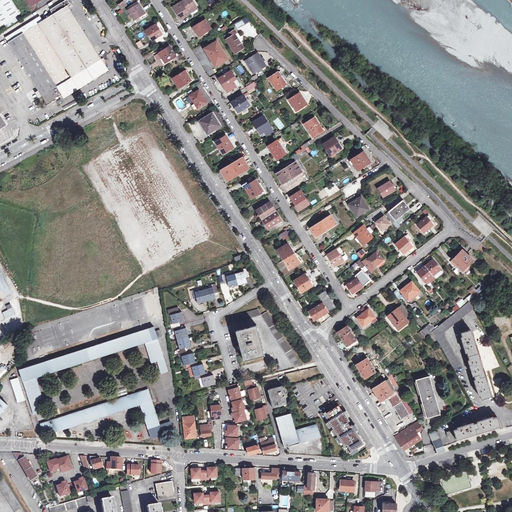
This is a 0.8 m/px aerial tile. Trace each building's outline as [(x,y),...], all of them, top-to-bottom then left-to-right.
[(0,0),(0,28),(22,14),(13,0),(0,0)] [(62,99),(61,97),(64,95),(67,99),(112,70),(71,6),(73,5),(70,0),(54,10),(56,15),(47,21),(44,17),(9,38),(51,105),(62,99)] [(118,4),(121,8),(128,4),(126,1),(126,0),(124,0),(125,0),(118,4)] [(90,2),(85,4),(89,10),(93,8),(90,2)] [(144,13),(139,4),(128,10),(134,19),(144,13)] [(211,29),(205,19),(193,27),(199,36),(211,29)] [(162,34),(156,24),(146,30),(153,40),(162,34)] [(226,39),(234,53),(243,48),(235,34),(236,33),(234,30),(228,34),(230,37),(226,39)] [(215,69),(230,61),(218,41),(204,49),(215,69)] [(176,56),(170,46),(159,53),(165,63),(176,56)] [(264,60),(262,57),(261,58),(257,53),(245,60),(253,73),(265,65),(263,61),(264,60)] [(251,78),(254,76),(246,63),(244,64),(251,78)] [(236,67),(240,74),(245,71),(240,65),(236,67)] [(188,76),(184,71),(173,78),(179,88),(191,81),(188,76)] [(219,78),(227,92),(239,84),(231,71),(219,78)] [(281,87),(282,88),(283,88),(287,85),(287,84),(287,83),(279,71),(269,78),(276,90),(281,87)] [(258,87),(254,82),(247,86),(251,92),(258,87)] [(203,96),(199,90),(190,96),(198,108),(206,103),(202,97),(203,96)] [(299,93),(289,99),(296,111),(307,104),(299,93)] [(243,94),(232,101),(239,112),(250,105),(243,94)] [(0,129),(1,129),(2,132),(10,127),(0,110),(0,129)] [(212,113),(201,120),(209,134),(221,126),(212,113)] [(271,127),(263,115),(253,122),(260,133),(271,127)] [(323,130),(315,117),(305,124),(313,137),(323,130)] [(216,142),(223,154),(233,147),(226,136),(216,142)] [(323,144),(330,156),(341,148),(334,137),(323,144)] [(277,140),(268,146),(277,160),(286,154),(277,140)] [(311,140),(303,145),(306,149),(313,144),(311,140)] [(370,162),(361,147),(348,155),(358,170),(370,162)] [(249,168),(242,157),(220,170),(227,181),(249,168)] [(291,180),(294,178),(293,177),(302,171),(296,162),(276,173),(282,183),(290,178),(291,180)] [(251,199),(263,191),(256,180),(244,187),(251,199)] [(394,190),(389,181),(377,188),(382,197),(394,190)] [(341,190),(340,190),(334,183),(325,189),(331,197),(341,190)] [(298,211),(309,204),(300,191),(290,197),(295,204),(294,205),(298,211)] [(361,197),(349,204),(356,216),(368,209),(361,197)] [(410,209),(403,200),(385,214),(392,223),(410,209)] [(260,217),(268,229),(282,220),(270,202),(256,211),(258,214),(257,217),(260,217)] [(372,222),(380,232),(390,224),(382,214),(372,222)] [(330,215),(310,228),(316,237),(336,224),(330,215)] [(423,232),(433,224),(430,221),(432,220),(428,215),(417,224),(421,230),(423,232)] [(357,236),(364,244),(373,237),(363,225),(353,233),(356,236),(357,236)] [(409,241),(412,238),(408,233),(405,236),(404,236),(395,244),(403,254),(413,246),(409,241)] [(300,262),(288,244),(277,250),(289,269),(300,262)] [(336,265),(343,260),(336,248),(327,254),(329,258),(330,257),(336,265)] [(361,258),(366,253),(361,248),(356,253),(361,258)] [(465,271),(465,272),(466,271),(467,272),(471,268),(470,268),(468,265),(473,260),(462,250),(452,260),(464,272),(465,271)] [(383,260),(377,252),(374,255),(373,254),(367,259),(366,258),(363,261),(372,271),(375,268),(374,267),(383,260)] [(361,268),(364,265),(359,259),(356,262),(361,268)] [(422,278),(425,282),(441,269),(438,265),(436,266),(432,261),(418,271),(423,277),(422,278)] [(243,272),(225,277),(225,275),(221,276),(223,283),(227,282),(228,288),(246,283),(245,277),(248,276),(246,269),(243,270),(243,272)] [(370,279),(361,270),(356,275),(355,276),(357,278),(347,284),(352,293),(363,286),(370,279)] [(0,290),(5,288),(8,294),(13,291),(1,271),(0,271),(0,290)] [(314,284),(307,273),(294,280),(301,292),(314,284)] [(407,301),(419,291),(411,281),(400,290),(403,294),(402,295),(407,301)] [(481,282),(475,289),(479,293),(485,286),(481,282)] [(214,293),(217,293),(214,285),(211,285),(212,288),(194,292),(194,290),(190,291),(192,299),(196,298),(197,304),(215,300),(214,293)] [(430,293),(433,290),(428,285),(425,287),(430,293)] [(468,290),(474,297),(477,294),(471,287),(468,290)] [(396,289),(392,292),(398,300),(402,297),(396,289)] [(312,309),(310,306),(307,308),(314,320),(335,307),(325,291),(318,295),(322,302),(312,309)] [(456,368),(461,365),(444,335),(444,332),(473,309),(469,301),(466,304),(462,300),(458,304),(460,308),(432,331),(454,371),(457,369),(456,368)] [(387,316),(390,320),(398,330),(409,321),(406,318),(410,315),(401,305),(387,316)] [(8,310),(2,313),(6,319),(15,314),(12,308),(8,310)] [(192,368),(194,376),(195,380),(202,378),(205,387),(216,384),(213,375),(208,376),(207,373),(206,373),(203,365),(197,366),(196,363),(195,363),(192,355),(187,356),(185,349),(190,348),(186,330),(180,331),(178,323),(183,322),(181,314),(179,314),(177,309),(167,312),(168,317),(171,316),(173,325),(170,325),(172,333),(175,332),(180,350),(177,351),(179,358),(181,357),(184,366),(186,365),(188,365),(189,368),(192,368)] [(234,323),(260,316),(257,310),(233,316),(234,323)] [(369,310),(363,314),(362,313),(356,317),(363,326),(375,317),(369,310)] [(267,312),(260,316),(294,368),(301,366),(267,312)] [(398,330),(390,320),(389,321),(396,331),(397,331),(398,331),(398,332),(399,331),(410,323),(409,321),(398,330)] [(256,326),(236,332),(241,348),(244,362),(265,357),(264,354),(256,326)] [(337,332),(346,346),(355,340),(347,326),(337,332)] [(430,332),(426,326),(420,331),(425,337),(430,332)] [(156,333),(157,338),(162,336),(160,330),(155,332),(154,327),(22,369),(19,370),(34,414),(37,414),(40,412),(36,400),(41,398),(34,377),(146,341),(145,337),(156,333)] [(464,349),(465,348),(470,363),(468,363),(470,367),(471,372),(472,371),(476,383),(474,383),(476,387),(477,391),(478,391),(481,399),(490,396),(471,329),(470,330),(470,328),(468,329),(469,330),(461,333),(463,340),(461,340),(463,344),(464,349)] [(153,362),(158,361),(164,359),(157,338),(156,333),(145,337),(146,341),(153,362)] [(366,352),(361,345),(355,349),(360,356),(366,352)] [(366,358),(356,365),(364,377),(374,370),(366,358)] [(162,373),(166,372),(168,372),(164,359),(158,361),(162,373)] [(168,374),(166,375),(161,377),(165,389),(172,387),(168,374)] [(416,380),(426,417),(439,413),(429,376),(416,380)] [(409,413),(395,392),(396,391),(388,378),(372,388),(381,402),(388,398),(401,418),(409,413)] [(18,379),(11,381),(18,402),(25,400),(18,379)] [(235,385),(227,387),(231,400),(241,398),(239,388),(236,389),(235,385)] [(254,385),(247,387),(251,401),(260,398),(257,389),(255,389),(254,385)] [(269,389),(274,407),(283,405),(282,404),(287,403),(282,386),(269,389)] [(159,425),(148,389),(41,424),(44,434),(140,404),(152,439),(174,432),(171,421),(159,425)] [(242,400),(232,403),(234,408),(232,409),(233,413),(244,410),(245,410),(242,400)] [(338,401),(318,414),(320,416),(323,415),(338,405),(338,406),(340,404),(338,401)] [(338,405),(323,415),(342,447),(345,445),(350,452),(363,444),(351,425),(349,426),(348,424),(346,422),(348,421),(343,412),(342,412),(338,406),(338,405)] [(220,406),(210,407),(212,420),(220,419),(220,415),(221,415),(220,406)] [(267,406),(263,407),(263,409),(255,411),(258,420),(266,418),(265,414),(269,413),(267,406)] [(244,410),(233,413),(232,414),(233,418),(235,418),(236,423),(247,420),(244,410)] [(211,413),(208,413),(209,423),(208,423),(208,424),(209,424),(209,425),(200,426),(202,438),(211,437),(211,431),(213,431),(211,413)] [(291,414),(276,418),(284,448),(299,445),(299,444),(319,438),(316,425),(295,430),(291,414)] [(196,437),(194,422),(193,422),(193,417),(183,418),(186,438),(196,437)] [(455,439),(456,439),(457,439),(500,426),(497,417),(489,419),(489,417),(485,419),(481,420),(481,421),(470,425),(469,423),(465,425),(461,426),(461,427),(453,430),(456,437),(455,438),(455,439)] [(421,438),(416,431),(417,430),(418,432),(421,430),(420,428),(422,426),(419,420),(394,436),(403,449),(421,438)] [(238,427),(228,426),(228,431),(226,431),(226,436),(238,437),(238,427)] [(429,434),(433,444),(436,449),(437,453),(440,452),(445,450),(444,446),(437,431),(429,434)] [(274,440),(263,443),(263,442),(265,441),(264,437),(259,438),(261,444),(261,443),(264,454),(276,450),(274,440)] [(239,439),(227,439),(226,443),(228,443),(228,449),(239,450),(239,439)] [(249,448),(249,445),(248,443),(245,443),(246,448),(247,448),(249,455),(260,452),(258,445),(254,446),(254,444),(252,445),(252,447),(249,448)] [(24,458),(22,454),(13,453),(18,461),(19,461),(30,479),(36,476),(25,457),(24,458)] [(90,470),(85,456),(80,456),(85,471),(90,470)] [(102,466),(99,457),(89,456),(93,469),(102,466)] [(68,457),(57,460),(61,471),(61,473),(72,469),(68,457)] [(102,457),(106,469),(114,469),(121,469),(122,458),(102,457)] [(57,459),(47,462),(51,473),(56,471),(57,473),(61,471),(57,460),(57,459)] [(161,461),(152,460),(151,473),(161,473),(161,461)] [(140,466),(127,465),(127,475),(140,475),(140,466)] [(208,471),(204,471),(205,479),(209,479),(209,477),(217,476),(217,467),(208,468),(208,471)] [(200,468),(192,469),(192,478),(201,478),(201,479),(205,479),(204,470),(201,471),(200,468)] [(255,468),(243,468),(243,472),(243,482),(255,481),(255,468)] [(277,474),(278,474),(279,473),(280,469),(272,468),(271,470),(272,470),(272,473),(262,473),(262,481),(268,481),(268,479),(271,479),(271,478),(276,479),(277,474)] [(282,471),(282,480),(284,480),(294,480),(293,482),(299,482),(300,472),(292,471),(292,470),(284,469),(283,471),(282,471)] [(304,472),(304,495),(312,495),(314,495),(315,473),(304,472)] [(0,477),(0,488),(14,510),(18,508),(19,509),(21,507),(1,477),(0,477)] [(83,478),(79,479),(79,481),(74,483),(78,493),(87,490),(83,478)] [(354,492),(355,482),(346,482),(346,480),(340,480),(340,491),(354,492)] [(66,481),(62,483),(62,484),(57,486),(60,497),(70,493),(66,481)] [(380,482),(366,481),(366,491),(375,492),(375,490),(380,490),(380,482)] [(156,485),(159,500),(175,497),(172,482),(167,483),(156,485)] [(131,511),(128,491),(121,492),(124,511),(131,511)] [(210,495),(207,495),(208,504),(212,503),(212,502),(220,501),(220,491),(219,491),(210,492),(210,495)] [(203,493),(194,494),(195,503),(203,502),(204,504),(208,504),(207,495),(203,495),(203,493)] [(91,495),(77,500),(62,504),(50,508),(50,511),(61,511),(89,504),(89,503),(94,501),(91,495)] [(102,511),(114,511),(112,497),(101,500),(102,511)] [(329,499),(317,499),(317,511),(329,511),(329,499)] [(384,501),(382,501),(381,511),(395,511),(396,503),(384,503),(384,501)] [(146,505),(147,511),(160,511),(159,503),(146,505)]
